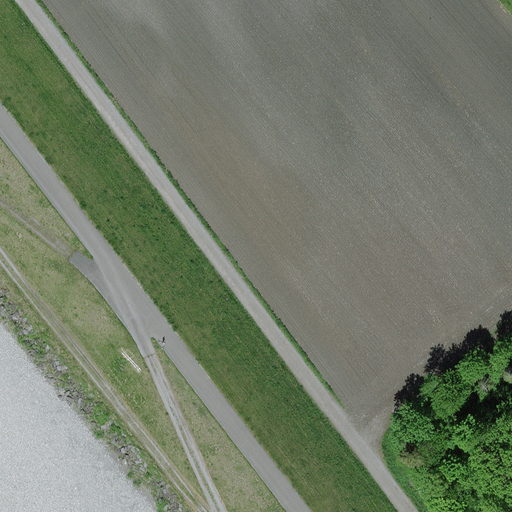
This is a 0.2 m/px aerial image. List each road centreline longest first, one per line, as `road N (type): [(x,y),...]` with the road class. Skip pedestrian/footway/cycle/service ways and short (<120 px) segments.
road 1 (track): [(17,0),(406,511)]
road 2 (track): [(219,511),(126,303),(0,205)]
road 3 (track): [(0,256),(204,511)]
